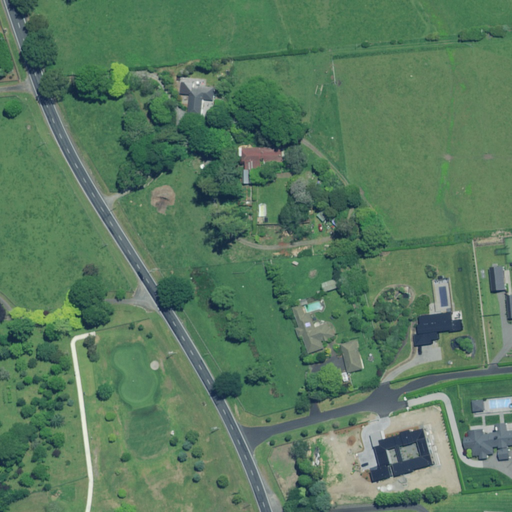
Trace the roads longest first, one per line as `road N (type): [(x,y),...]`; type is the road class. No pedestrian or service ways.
road 1 (tertiary): [(10,0),(65,144),(238,441)]
road 2 (residential): [(238,441),(431,379),(511,369)]
